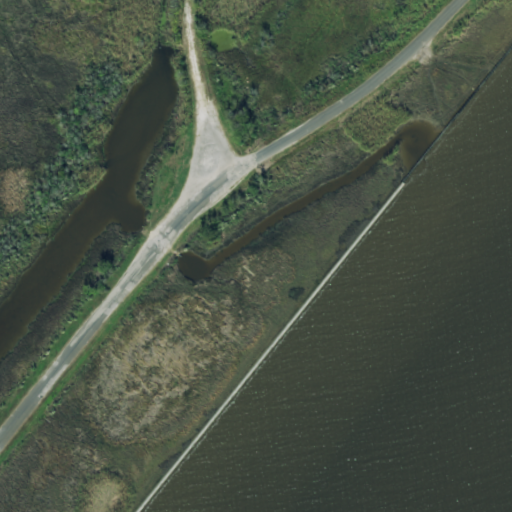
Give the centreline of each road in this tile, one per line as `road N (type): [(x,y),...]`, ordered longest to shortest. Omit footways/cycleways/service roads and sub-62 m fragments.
road 1 (residential): [(223,175),(0,440)]
road 2 (residential): [(223,175),(305,129),(466,0)]
road 3 (residential): [(190,0),(192,43),(223,175)]
